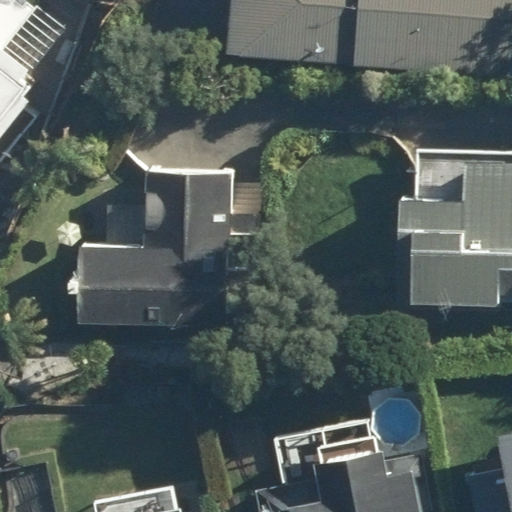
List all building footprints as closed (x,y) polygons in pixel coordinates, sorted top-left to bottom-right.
[(0,0),(0,142),(43,94),(25,78),(69,28),(36,0),(0,0)] [(511,75),(511,0),(233,0),(229,55),(511,75)] [(511,164),(460,162),(458,197),(396,195),(391,301),(501,306),(502,268),(511,268),(511,164)] [(263,231),(236,229),(239,170),(147,166),(146,203),(105,201),(103,243),(74,242),(70,319),(232,326),(235,267),(262,268),(263,231)] [(511,511),(511,392),(462,392),(445,451),(450,511),(511,511)] [(421,511),(414,459),(381,464),(374,417),(280,430),(287,477),(256,482),(260,511),(421,511)]
